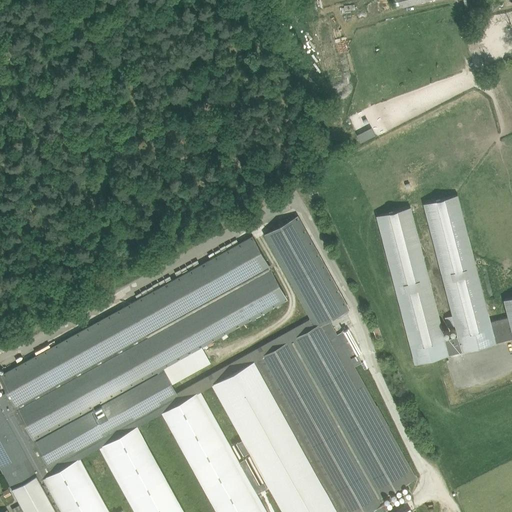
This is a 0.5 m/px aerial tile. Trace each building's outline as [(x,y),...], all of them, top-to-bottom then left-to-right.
[(393,0),(395,8),(428,0),(393,0)] [(501,0),(464,0),(467,8),(501,0)] [(375,133),(371,125),(356,132),(360,140),(375,133)] [(511,338),(511,296),(504,299),(509,316),(489,321),(457,195),(425,203),(454,314),(445,317),(447,326),(456,324),(459,335),(444,339),(410,207),(378,215),(416,363),(448,354),(511,338)] [(214,383),(245,437),(232,444),(239,457),(252,450),(286,511),(414,511),(412,507),(403,511),(377,511),(388,506),(382,496),(410,480),(349,368),(355,365),(362,361),(357,353),(361,351),(349,328),(337,334),(331,337),(323,322),(329,319),(349,308),(298,216),(290,220),(276,228),(265,234),(310,316),(311,317),(177,392),(172,383),(211,362),(201,345),(203,344),(287,298),(255,240),(253,236),(0,375),(0,378),(7,391),(0,395),(0,464),(12,487),(21,503),(12,508),(14,511),(122,511),(121,510),(118,511),(111,511),(81,457),(100,446),(135,511),(184,511),(138,428),(142,426),(141,424),(165,410),(221,511),(268,511),(257,492),(267,487),(250,455),(240,460),(201,390),(214,383)] [(382,338),(379,326),(373,328),(377,339),(382,338)]
